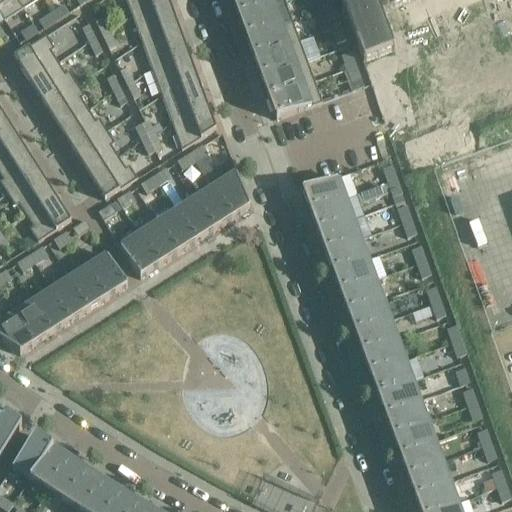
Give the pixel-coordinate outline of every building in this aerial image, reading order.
[(16,0),(0,0),(0,14),(5,22),(23,10),(16,0)] [(16,0),(23,10),(38,0),(16,0)] [(93,0),(77,0),(76,1),(81,10),(94,2),(93,0)] [(125,0),(133,20),(165,0),(125,0)] [(168,0),(165,0),(133,20),(143,46),(177,25),(168,0)] [(271,0),(235,0),(233,1),(240,21),(275,9),(271,0)] [(331,0),(320,0),(325,12),(334,9),(332,3),(331,0)] [(393,51),(373,0),(347,0),(348,0),(343,2),(365,62),(393,51)] [(275,9),(240,21),(247,42),(280,30),(282,28),(293,24),(286,5),(275,9)] [(65,8),(52,16),(58,25),(70,17),(65,8)] [(334,9),(325,12),(333,33),(342,30),(334,9)] [(52,16),(39,24),(45,33),(58,25),(52,16)] [(103,22),(96,25),(103,39),(110,35),(103,22)] [(280,30),(247,42),(255,62),(301,45),(293,24),(282,28),(280,30)] [(177,25),(143,46),(153,74),(187,52),(177,25)] [(34,28),(21,36),(27,44),(39,36),(34,28)] [(90,29),(83,32),(89,46),(97,42),(90,29)] [(342,30),(333,33),(338,48),(347,44),(342,30)] [(110,35),(103,39),(109,52),(116,49),(110,35)] [(47,39),(15,60),(30,85),(59,66),(52,55),(56,53),(47,39)] [(301,45),(255,62),(262,82),(308,66),(307,64),(320,59),(313,41),(301,45)] [(97,42),(89,46),(96,59),(103,56),(97,42)] [(9,43),(0,49),(0,56),(2,60),(15,52),(9,43)] [(187,52),(153,74),(163,100),(197,79),(187,52)] [(352,57),(342,60),(347,74),(357,71),(352,57)] [(59,66),(30,85),(45,108),(78,87),(70,75),(67,77),(59,66)] [(308,66),(262,82),(269,103),(315,86),(308,66)] [(347,74),(344,75),(352,96),(364,92),(362,85),(357,71),(347,74)] [(128,72),(121,76),(127,89),(135,86),(128,72)] [(197,79),(163,100),(173,128),(207,106),(197,79)] [(115,80),(108,83),(114,97),(121,93),(115,80)] [(135,86),(127,89),(134,103),(141,99),(135,86)] [(315,86),(269,103),(277,124),(323,107),(315,86)] [(78,87),(45,108),(60,132),(89,113),(82,102),(86,100),(78,87)] [(121,93),(114,97),(121,110),(128,106),(121,93)] [(207,106),(173,128),(183,155),(217,133),(207,106)] [(0,111),(0,136),(11,129),(0,111)] [(89,113),(60,132),(75,156),(108,135),(100,122),(96,124),(89,113)] [(149,125),(142,128),(149,142),(156,138),(149,125)] [(142,128),(135,132),(142,145),(149,142),(142,128)] [(11,129),(0,136),(0,169),(26,153),(11,129)] [(108,135),(75,156),(90,179),(119,161),(112,149),(116,147),(108,135)] [(156,138),(149,142),(156,155),(163,152),(156,138)] [(149,142),(142,145),(149,159),(156,155),(149,142)] [(203,150),(191,158),(196,167),(209,159),(203,150)] [(26,153),(0,169),(0,176),(4,183),(0,185),(8,198),(41,177),(26,153)] [(191,158),(178,166),(183,175),(196,167),(191,158)] [(119,161),(90,179),(105,204),(138,183),(130,170),(126,172),(119,161)] [(204,161),(196,167),(213,193),(233,224),(250,213),(237,178),(232,165),(214,176),(204,161)] [(392,169),(382,172),(387,186),(397,183),(392,169)] [(167,173),(154,181),(159,190),(172,182),(167,173)] [(41,177),(8,198),(17,211),(20,208),(27,220),(56,201),(41,177)] [(154,181),(141,189),(147,198),(159,190),(154,181)] [(337,181),(303,194),(310,214),(345,202),(337,181)] [(397,183),(387,186),(392,200),(402,197),(397,183)] [(387,197),(384,188),(356,198),(360,207),(387,197)] [(213,193),(195,205),(214,236),(233,224),(213,193)] [(130,196),(118,204),(123,213),(136,205),(130,196)] [(56,201),(27,220),(34,231),(31,233),(39,246),(71,225),(56,201)] [(345,202),(310,214),(318,235),(353,223),(345,202)] [(195,205),(176,216),(196,247),(214,236),(195,205)] [(111,208),(99,216),(104,225),(117,217),(111,208)] [(406,209),(397,213),(402,227),(411,224),(406,209)] [(176,216),(158,228),(178,259),(196,247),(176,216)] [(353,223),(318,235),(325,255),(360,243),(353,223)] [(73,232),(79,241),(91,233),(86,224),(73,232)] [(411,224),(402,227),(407,241),(416,238),(411,224)] [(158,228),(140,239),(160,271),(178,259),(158,228)] [(0,236),(0,248),(3,252),(9,247),(0,236)] [(67,236),(54,244),(60,253),(72,245),(67,236)] [(140,239),(121,251),(141,283),(160,271),(140,239)] [(360,243),(325,255),(333,276),(367,263),(360,243)] [(421,250),(411,254),(416,268),(426,264),(421,250)] [(43,251),(30,259),(36,268),(48,260),(43,251)] [(30,259),(18,267),(23,276),(36,268),(30,259)] [(108,259),(90,271),(110,302),(128,291),(108,259)] [(367,263),(333,276),(340,296),(375,283),(367,263)] [(426,264),(416,268),(422,282),(431,278),(426,264)] [(90,271),(71,283),(91,314),(110,302),(90,271)] [(7,274),(0,278),(0,290),(12,283),(7,274)] [(71,283),(53,295),(72,326),(91,314),(71,283)] [(375,283),(340,296),(348,316),(382,304),(375,283)] [(435,291),(426,294),(431,308),(440,305),(435,291)] [(53,295),(34,306),(54,337),(72,326),(53,295)] [(382,304),(348,316),(355,336),(390,324),(382,304)] [(440,305),(431,308),(436,322),(445,319),(440,305)] [(34,306),(16,318),(36,349),(54,337),(34,306)] [(16,318),(0,327),(0,342),(20,359),(36,349),(16,318)] [(390,324),(355,336),(363,357),(397,344),(390,324)] [(456,329),(447,333),(452,347),(461,343),(456,329)] [(461,343),(452,347),(457,361),(466,358),(461,343)] [(397,344),(363,357),(370,377),(405,365),(397,344)] [(405,365),(370,377),(378,397),(412,385),(422,381),(422,380),(415,361),(405,365)] [(464,372),(455,376),(460,390),(469,386),(464,372)] [(412,385),(378,397),(385,418),(420,405),(412,385)] [(472,393),(462,396),(467,410),(477,407),(472,393)] [(420,405),(385,418),(392,438),(427,425),(420,405)] [(477,407),(467,410),(472,424),(482,421),(477,407)] [(5,417),(0,423),(0,459),(22,430),(5,417)] [(427,425),(392,438),(400,458),(435,446),(427,425)] [(486,433),(477,437),(482,451),(491,447),(486,433)] [(52,450),(35,438),(12,470),(30,483),(52,450)] [(435,446),(400,458),(407,478),(442,466),(435,446)] [(491,447),(482,451),(487,465),(496,461),(491,447)] [(69,462),(52,450),(30,483),(47,494),(69,462)] [(86,473),(69,462),(47,494),(65,506),(86,473)] [(442,466),(407,478),(415,499),(449,486),(442,466)] [(85,511),(104,484),(86,473),(65,506),(74,511),(85,511)] [(501,474),(491,477),(496,491),(506,488),(501,474)] [(110,511),(121,494),(104,484),(85,511),(110,511)] [(449,486),(415,499),(419,511),(441,511),(457,506),(449,486)] [(506,488),(496,491),(501,506),(511,502),(506,488)] [(134,511),(138,505),(121,494),(110,511),(134,511)] [(0,500),(0,510),(2,511),(10,511),(13,507),(1,499),(0,500)] [(457,506),(441,511),(470,511),(467,503),(457,506)]
